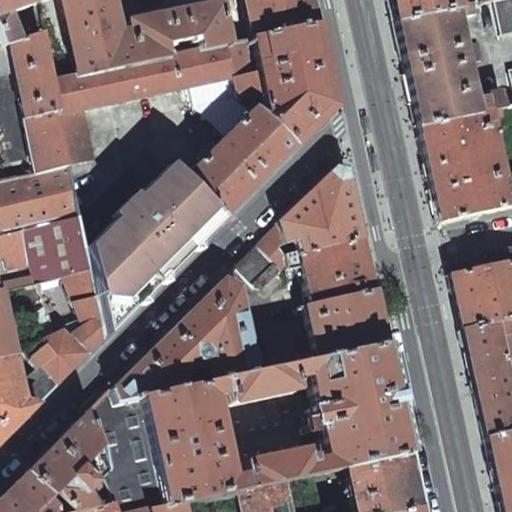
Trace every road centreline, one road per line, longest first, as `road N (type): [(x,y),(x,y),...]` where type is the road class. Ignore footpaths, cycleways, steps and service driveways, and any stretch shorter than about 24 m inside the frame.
road 1 (residential): [(350,121),(0,470)]
road 2 (residential): [(395,269),(446,511)]
road 3 (residential): [(350,121),(381,264),(395,269)]
road 4 (residential): [(325,0),(350,121)]
road 5 (residential): [(395,269),(511,237)]
